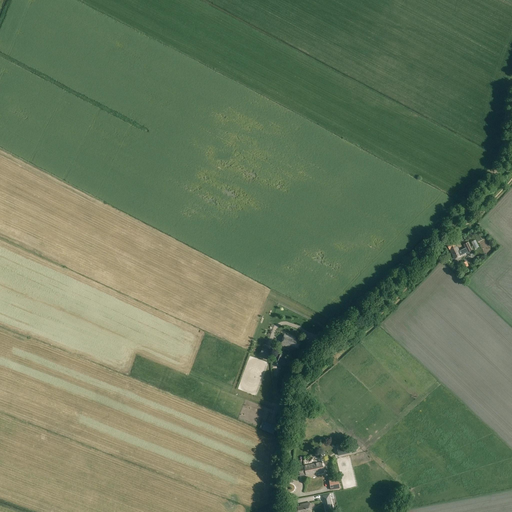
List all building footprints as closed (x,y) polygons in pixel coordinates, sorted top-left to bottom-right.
[(447,245),(449,249),(450,252),(452,256),(453,259),(454,259),(461,256),(460,252),(457,248),(456,248),(456,247),(454,243),(453,242),(447,245)] [(467,253),(472,251),(468,242),(463,245),(467,253)] [(443,263),(450,260),(446,250),(440,253),(443,263)] [(280,345),(281,345),(288,347),(289,348),(289,346),(293,347),(294,348),(298,349),(301,341),(296,339),(296,337),(284,333),(280,345)] [(273,363),(279,365),(280,363),(282,357),(283,356),(276,353),(273,363)] [(335,445),(336,448),(338,456),(350,453),(348,445),(347,441),(335,445)] [(321,462),(298,466),(300,476),(308,474),(316,472),(317,472),(318,473),(318,474),(324,473),(322,462),(321,462)] [(330,490),(333,490),(339,489),(337,476),(329,477),(328,478),(330,490)] [(325,506),(332,504),(331,493),(323,494),(325,506)] [(311,511),(310,502),(300,505),(300,506),(291,508),(292,511),(311,511)]
